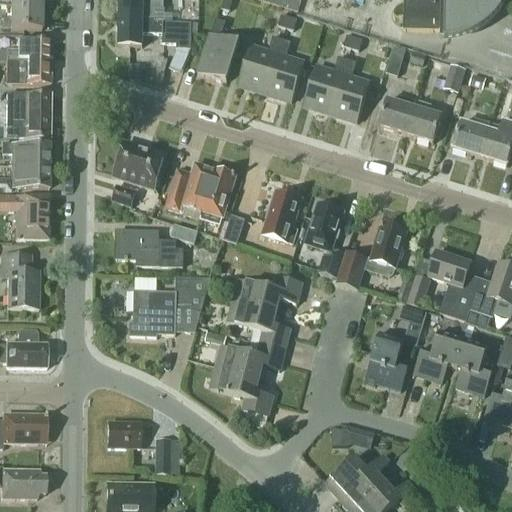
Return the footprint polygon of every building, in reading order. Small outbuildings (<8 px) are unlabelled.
[(119,0),(119,23),(143,23),(143,21),(155,21),(155,11),(163,11),(163,0),(119,0)] [(229,14),(232,2),(225,0),(224,0),(221,11),(229,14)] [(250,0),(298,14),(301,4),(288,0),(250,0)] [(409,0),(410,2),(404,2),(403,35),(439,36),(439,41),(454,41),(468,38),(482,31),(493,22),(502,10),(505,0),(409,0)] [(41,33),(41,7),(10,7),(9,21),(1,21),(1,32),(41,33)] [(289,20),(282,18),(278,29),(286,31),(289,20)] [(297,22),(289,20),(286,31),(293,33),(297,22)] [(155,24),(155,21),(143,21),(143,23),(119,23),(119,50),(142,50),(143,36),(162,37),(162,46),(176,46),(176,51),(191,52),(192,25),(155,24)] [(238,45),(210,36),(197,76),(225,85),(238,45)] [(355,40),(347,38),(344,49),(351,51),(355,40)] [(265,98),(282,42),(273,39),(269,53),(251,47),(238,90),(265,98)] [(362,42),(355,40),(351,51),(359,53),(362,42)] [(291,45),(282,42),(265,98),(292,106),(305,64),(287,58),(291,45)] [(6,52),(6,65),(50,66),(50,44),(18,44),(17,52),(6,52)] [(406,53),(394,50),(386,76),(397,80),(406,53)] [(427,58),(414,55),(411,65),(424,69),(427,58)] [(317,67),(304,109),(330,118),(348,63),(338,60),(335,72),(317,67)] [(348,63),(330,118),(357,126),(371,84),(352,78),(357,65),(348,63)] [(50,88),(50,66),(6,65),(6,87),(50,88)] [(142,79),(144,68),(134,67),(132,78),(142,79)] [(465,71),(450,67),(443,92),(458,96),(465,71)] [(486,81),(472,77),(469,89),(483,93),(486,81)] [(4,141),(49,141),(49,98),(5,97),(4,141)] [(379,129),(407,137),(417,104),(401,99),(399,106),(387,103),(379,129)] [(433,108),(417,104),(407,137),(434,146),(442,119),(430,116),(433,108)] [(500,130),(492,127),(481,160),(507,168),(511,153),(511,123),(503,121),(500,130)] [(453,151),(481,160),(492,127),(475,122),(473,128),(461,124),(453,151)] [(114,179),(155,192),(156,191),(159,189),(160,185),(159,181),(166,159),(124,146),(114,179)] [(12,157),(11,168),(49,169),(49,147),(2,147),(2,157),(12,157)] [(49,192),(49,169),(11,168),(11,182),(0,181),(0,196),(11,196),(11,192),(49,192)] [(223,220),(235,181),(196,168),(192,178),(177,173),(165,211),(219,229),(222,220),(223,220)] [(136,194),(116,188),(111,204),(131,210),(136,194)] [(294,231),(303,202),(277,194),(271,211),(269,210),(265,222),(267,223),(266,226),(267,226),(263,239),(294,248),(299,233),(294,231)] [(48,199),(15,199),(0,198),(0,214),(15,215),(15,243),(48,243),(48,199)] [(337,233),(343,215),(318,207),(305,247),(330,255),(335,242),(337,241),(339,235),(337,233)] [(244,222),(231,218),(224,243),(237,247),(244,222)] [(381,228),(371,262),(346,254),(345,256),(337,281),(335,287),(358,294),(364,274),(389,281),(394,278),(399,262),(401,262),(403,256),(401,253),(406,236),(396,232),(397,227),(385,224),(383,229),(381,228)] [(198,235),(175,227),(171,240),(194,247),(198,235)] [(182,271),(183,253),(176,253),(176,244),(159,244),(159,234),(116,233),(115,262),(137,263),(136,269),(182,271)] [(337,281),(345,256),(335,252),(333,259),(325,256),(319,275),(337,281)] [(470,313),(468,313),(478,281),(468,277),(472,265),(435,253),(432,265),(422,262),(416,280),(426,283),(426,281),(449,288),(440,317),(466,326),(470,313)] [(39,313),(39,275),(31,275),(31,259),(0,258),(0,282),(6,283),(6,313),(39,313)] [(492,285),(478,281),(468,313),(470,313),(493,321),(498,304),(511,309),(511,307),(511,270),(498,266),(492,285)] [(416,277),(406,274),(397,303),(407,306),(416,277)] [(238,283),(233,304),(276,316),(280,304),(296,308),(301,287),(277,280),(274,292),(238,283)] [(431,284),(415,280),(407,308),(422,313),(431,284)] [(159,338),(175,338),(176,312),(201,313),(210,282),(175,281),(175,296),(134,295),(134,326),(131,327),(130,341),(158,341),(159,338)] [(273,328),(276,316),(233,304),(227,326),(254,333),(251,345),(284,354),(290,332),(273,328)] [(427,316),(403,309),(399,322),(410,325),(407,336),(419,340),(427,316)] [(468,328),(459,325),(455,338),(463,341),(468,328)] [(0,348),(0,366),(5,367),(5,371),(46,372),(46,347),(36,347),(36,337),(34,334),(20,334),(17,338),(17,347),(5,347),(5,348),(0,348)] [(448,368),(455,370),(463,342),(438,334),(432,355),(421,352),(413,378),(442,387),(448,368)] [(226,340),(207,335),(205,344),(224,348),(226,340)] [(376,388),(401,395),(409,368),(399,364),(405,344),(379,336),(370,365),(377,367),(375,374),(368,372),(364,387),(375,390),(376,388)] [(488,350),(463,342),(455,370),(461,372),(455,391),(485,400),(493,373),(482,370),(488,350)] [(222,350),(217,371),(259,383),(262,371),(279,375),(284,354),(251,345),(248,357),(222,350)] [(256,395),(259,383),(217,371),(211,393),(247,402),(243,415),(267,421),(273,399),(256,395)] [(511,378),(510,378),(504,398),(493,395),(485,422),(511,429),(511,378)] [(45,443),(45,419),(3,418),(3,423),(0,423),(0,451),(2,452),(2,446),(37,447),(37,443),(45,443)] [(139,452),(139,426),(107,426),(107,452),(139,452)] [(302,459),(315,473),(336,453),(324,439),(302,459)] [(154,443),(153,478),(169,478),(170,443),(154,443)] [(327,486),(350,511),(358,511),(385,487),(376,478),(389,465),(384,459),(370,472),(357,458),(327,486)] [(44,498),(44,480),(39,480),(39,474),(1,474),(1,472),(0,471),(0,492),(1,492),(1,503),(36,503),(36,498),(44,498)] [(393,496),(385,487),(358,511),(390,511),(399,504),(407,511),(409,511),(422,500),(406,484),(393,496)] [(151,511),(152,486),(107,485),(106,511),(151,511)]
